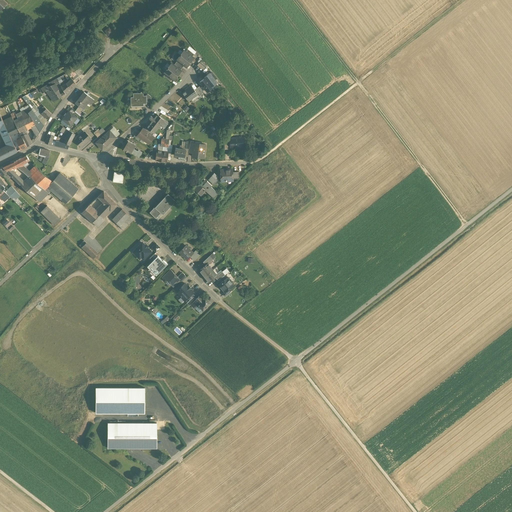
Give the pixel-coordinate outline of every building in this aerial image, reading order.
[(8,4),(3,0),(0,0),(0,8),(1,9),(6,4),(9,7),(10,5),(9,4),(8,4)] [(186,52),(184,50),(180,55),(190,63),(193,58),(192,57),(186,52)] [(190,63),(180,55),(177,60),(184,66),(186,67),(190,63)] [(201,61),(198,65),(204,70),(207,66),(201,61)] [(174,65),(171,63),(167,68),(177,76),(181,71),(180,70),(174,65)] [(177,76),(167,68),(164,73),(165,74),(172,79),(173,80),(177,76)] [(216,83),(209,74),(204,78),(205,78),(211,87),(216,83)] [(203,86),(207,92),(212,88),(211,87),(205,78),(200,82),(203,86)] [(65,83),(61,86),(65,94),(70,90),(76,85),(71,79),(66,84),(65,83)] [(52,85),(47,87),(49,89),(49,90),(47,92),(53,102),(61,97),(57,91),(57,90),(55,86),(54,85),(52,85)] [(194,90),(191,87),(188,89),(187,88),(185,90),(186,91),(182,94),(188,101),(197,94),(194,90)] [(200,88),(199,87),(194,90),(197,94),(199,96),(204,93),(200,88)] [(94,100),(84,92),(75,103),(79,106),(83,109),(88,102),(90,104),(94,100)] [(143,94),(133,94),(133,98),(131,98),(131,108),(142,108),(142,103),(146,103),(146,102),(146,97),(143,97),(143,94)] [(30,102),(25,96),(22,97),(28,104),(30,102)] [(33,111),(34,112),(38,109),(32,101),(30,102),(28,104),(30,107),(33,111)] [(16,115),(10,104),(6,106),(12,117),(16,115)] [(162,111),(167,113),(170,107),(166,105),(165,107),(164,106),(162,111)] [(51,115),(44,107),(39,111),(39,110),(37,112),(39,116),(40,115),(42,117),(43,116),(47,119),(51,115)] [(27,111),(24,111),(20,113),(23,120),(30,116),(28,112),(27,111)] [(34,112),(33,111),(28,112),(35,124),(31,126),(36,135),(33,137),(36,140),(39,136),(38,134),(44,125),(39,119),(34,112)] [(77,118),(69,111),(62,119),(69,124),(71,126),(77,118)] [(16,115),(12,117),(15,124),(23,120),(20,113),(16,115)] [(167,123),(156,114),(152,118),(153,118),(147,127),(146,126),(154,133),(160,124),(164,127),(167,123)] [(30,116),(23,120),(27,128),(31,126),(35,124),(30,116)] [(12,117),(3,121),(7,130),(9,136),(19,132),(15,124),(12,117)] [(23,120),(15,124),(19,132),(25,129),(27,128),(23,120)] [(154,133),(146,126),(144,129),(143,129),(151,135),(152,135),(154,133)] [(67,135),(70,131),(63,127),(60,131),(67,135)] [(151,135),(143,129),(144,129),(143,128),(137,135),(137,136),(141,139),(148,144),(154,137),(152,135),(151,135)] [(32,144),(25,129),(19,132),(22,138),(27,147),(32,144)] [(98,129),(93,133),(97,137),(102,133),(98,129)] [(7,130),(1,133),(8,146),(10,151),(11,154),(17,152),(15,148),(9,136),(7,130)] [(70,131),(67,135),(65,139),(71,142),(74,134),(70,131)] [(84,132),(75,140),(81,147),(90,139),(84,132)] [(99,140),(96,143),(102,150),(115,137),(112,134),(109,137),(107,133),(99,140)] [(54,136),(48,134),(45,143),(51,145),(54,136)] [(27,147),(22,138),(17,140),(18,145),(19,145),(21,149),(27,147)] [(243,138),(229,138),(230,147),(243,147),(243,138)] [(63,143),(61,147),(67,149),(71,142),(65,139),(63,143)] [(137,151),(133,149),(135,145),(127,140),(125,143),(125,144),(122,149),(122,148),(122,149),(126,152),(127,151),(130,153),(135,156),(137,151)] [(201,145),(194,144),(195,143),(194,143),(193,149),(192,157),(203,158),(205,144),(201,144),(201,145)] [(8,146),(3,149),(5,153),(7,157),(11,154),(10,151),(8,146)] [(163,146),(162,151),(168,152),(167,158),(170,159),(172,147),(167,147),(164,146),(163,146)] [(186,149),(175,148),(174,155),(178,156),(178,155),(185,156),(186,149)] [(50,151),(40,149),(39,154),(38,155),(41,156),(41,158),(39,160),(45,165),(49,157),(48,157),(50,151)] [(162,151),(154,150),(154,157),(155,157),(155,161),(161,161),(162,151)] [(26,156),(14,163),(16,167),(19,169),(22,166),(27,163),(26,161),(29,160),(26,156)] [(15,173),(11,169),(13,168),(16,167),(14,163),(3,168),(6,171),(12,177),(15,173)] [(30,172),(24,167),(23,167),(22,166),(19,169),(24,173),(29,178),(30,177),(33,175),(30,172)] [(45,176),(35,166),(30,172),(33,175),(30,177),(44,189),(52,181),(45,176)] [(232,169),(220,170),(221,181),(226,181),(226,179),(232,179),(232,181),(233,181),(232,179),(232,172),(232,169)] [(124,173),(114,172),(112,183),(123,184),(124,173)] [(24,183),(15,173),(12,177),(16,181),(16,182),(21,186),(24,183)] [(60,173),(52,181),(44,189),(48,193),(50,191),(65,204),(79,189),(60,173)] [(216,179),(212,176),(209,179),(215,185),(218,181),(216,179)] [(44,189),(30,177),(29,178),(24,183),(21,186),(35,199),(44,189)] [(207,181),(206,181),(201,186),(199,184),(194,189),(200,195),(204,191),(205,190),(213,199),(218,194),(218,193),(211,187),(212,186),(207,181)] [(17,192),(12,187),(8,189),(13,195),(14,195),(17,192)] [(13,195),(8,189),(6,191),(5,192),(10,198),(13,195)] [(48,193),(44,189),(35,199),(39,203),(48,193)] [(116,204),(103,192),(98,197),(104,203),(103,204),(110,211),(116,204)] [(175,201),(168,194),(155,207),(149,212),(156,218),(161,213),(163,215),(175,201)] [(38,209),(54,226),(60,220),(44,204),(38,209)] [(110,211),(103,204),(96,211),(99,215),(103,218),(110,211)] [(96,211),(89,205),(81,212),(92,222),(99,215),(96,211)] [(133,220),(122,209),(112,220),(123,230),(133,220)] [(104,220),(103,218),(99,215),(92,222),(97,227),(104,220)] [(98,254),(86,243),(82,248),(93,259),(98,254)] [(151,252),(142,243),(133,252),(137,256),(139,255),(144,260),(151,252)] [(156,244),(152,248),(156,252),(160,248),(156,244)] [(193,253),(186,246),(179,252),(187,260),(193,253)] [(164,262),(157,256),(156,257),(152,261),(147,266),(149,269),(151,268),(153,271),(154,270),(158,273),(163,268),(167,264),(164,261),(164,262)] [(209,256),(203,262),(206,265),(208,264),(213,260),(209,256)] [(213,269),(208,264),(206,265),(199,270),(204,276),(213,269)] [(213,269),(204,276),(209,282),(215,277),(217,275),(213,269)] [(177,277),(170,270),(163,278),(166,282),(167,281),(173,286),(177,282),(179,281),(180,280),(177,277)] [(222,272),(217,275),(215,277),(218,281),(224,275),(225,275),(222,272)] [(181,273),(177,277),(180,280),(179,281),(181,283),(186,278),(181,273)] [(224,275),(218,281),(220,283),(227,278),(224,275)] [(220,283),(219,285),(225,292),(228,290),(233,286),(231,282),(228,277),(227,278),(220,283)] [(191,288),(188,285),(188,286),(186,284),(184,284),(180,287),(180,288),(181,289),(178,292),(181,295),(181,296),(184,300),(187,298),(192,293),(192,292),(192,291),(190,288),(191,288)] [(205,299),(203,301),(199,296),(196,299),(191,304),(196,308),(198,306),(203,311),(210,304),(205,299)] [(189,300),(186,303),(189,306),(191,304),(196,299),(193,297),(189,300)] [(164,324),(170,318),(168,316),(162,322),(164,324)] [(144,388),(96,388),(96,413),(144,413),(144,388)] [(156,423),(108,423),(108,449),(156,449),(156,423)]
